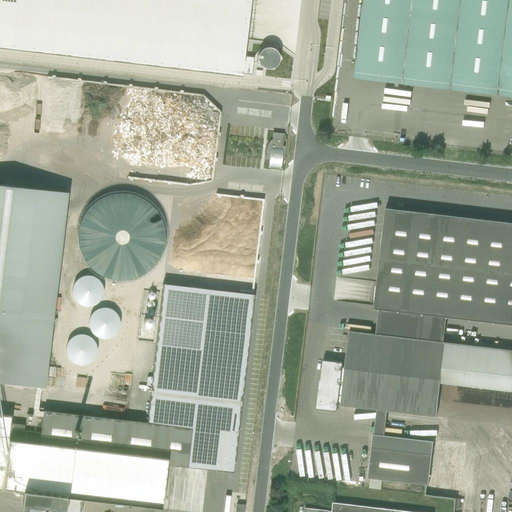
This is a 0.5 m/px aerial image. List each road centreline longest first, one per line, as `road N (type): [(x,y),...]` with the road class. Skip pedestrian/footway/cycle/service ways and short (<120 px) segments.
road 1 (unclassified): [(257,511),(298,155)]
road 2 (unclassified): [(511,175),(298,155)]
road 3 (unknown): [(511,109),(352,85)]
